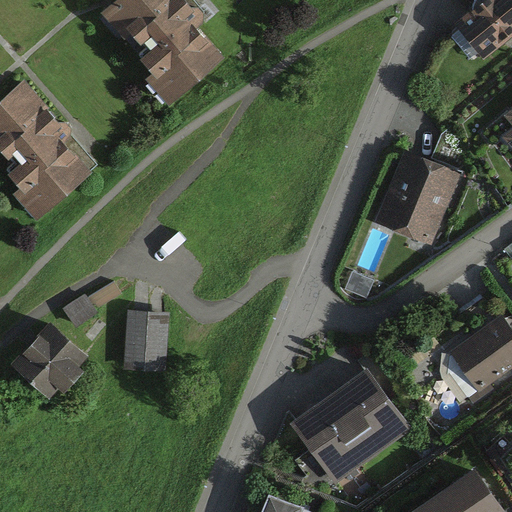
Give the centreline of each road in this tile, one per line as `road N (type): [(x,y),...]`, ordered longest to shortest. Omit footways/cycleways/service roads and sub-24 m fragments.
road 1 (residential): [(306,309),(430,0)]
road 2 (residential): [(306,309),(350,321),(370,317),(511,227)]
road 3 (residential): [(217,511),(306,309)]
